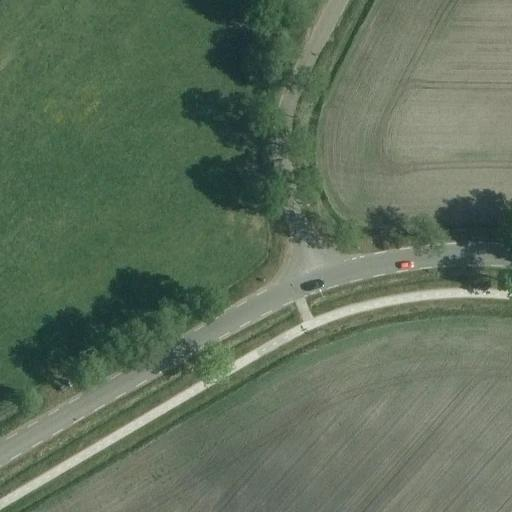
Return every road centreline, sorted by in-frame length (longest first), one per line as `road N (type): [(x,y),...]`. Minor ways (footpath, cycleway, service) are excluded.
road 1 (secondary): [(0,454),(270,299),(315,282)]
road 2 (unclassified): [(315,282),(284,173),(281,128),(341,0)]
road 3 (secondary): [(315,282),(431,257),(511,258)]
